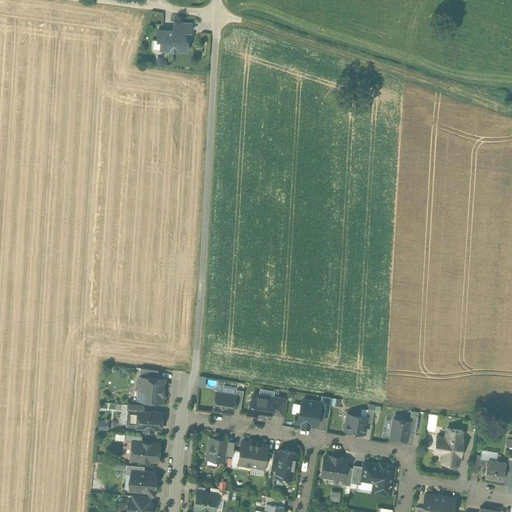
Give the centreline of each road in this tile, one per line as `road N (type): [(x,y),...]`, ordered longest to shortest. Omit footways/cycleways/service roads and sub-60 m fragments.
road 1 (residential): [(216,0),(200,292),(182,416)]
road 2 (track): [(91,0),(242,20)]
road 3 (residential): [(182,416),(309,437)]
road 4 (residential): [(309,437),(410,454),(406,474)]
